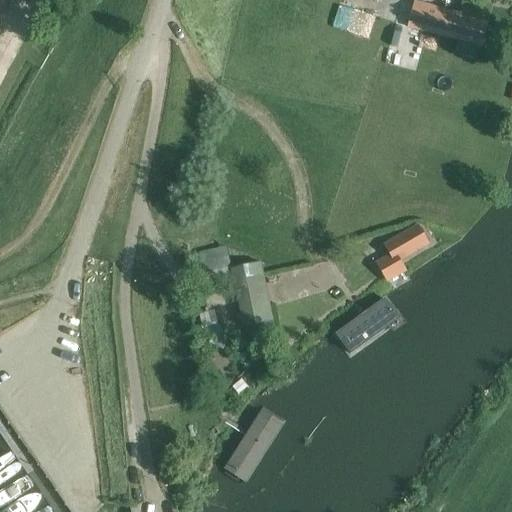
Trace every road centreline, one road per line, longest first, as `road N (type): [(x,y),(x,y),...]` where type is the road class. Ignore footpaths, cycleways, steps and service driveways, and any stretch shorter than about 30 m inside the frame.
road 1 (residential): [(156,14),(164,53),(125,289),(152,496)]
road 2 (residential): [(156,14),(36,359),(84,459)]
